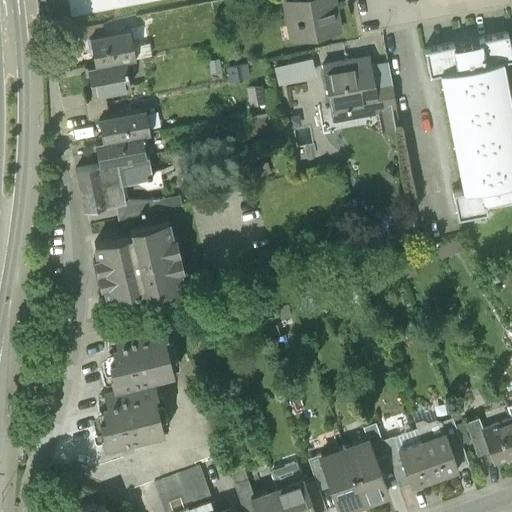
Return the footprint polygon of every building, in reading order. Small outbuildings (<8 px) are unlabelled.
[(68,0),(70,11),(126,0),(68,0)] [(333,0),(284,0),(289,25),(297,23),(299,37),(339,30),(339,28),(335,29),(331,6),(335,5),(333,0)] [(100,22),(78,25),(80,36),(89,35),(102,32),(100,22)] [(102,32),(89,35),(94,63),(95,63),(124,58),(125,58),(135,56),(129,28),(102,32)] [(478,39),(453,44),(453,41),(424,47),(428,72),(439,70),(462,187),(451,189),(456,214),(486,208),(483,196),(508,192),(511,203),(511,202),(511,109),(510,97),(502,58),(511,55),(511,54),(507,30),(478,36),(478,39)] [(276,79),(313,71),(309,53),(272,61),(276,79)] [(511,54),(511,55),(502,58),(510,97),(511,96),(511,54)] [(124,58),(95,63),(94,63),(87,64),(92,91),(104,89),(129,84),(125,58),(124,58)] [(369,61),(341,66),(340,60),(322,63),(330,106),(375,97),(376,97),(374,84),(369,61)] [(391,81),(374,84),(376,97),(375,97),(376,107),(395,105),(391,81)] [(104,89),(92,91),(82,93),(85,105),(106,101),(104,89)] [(106,101),(85,105),(87,117),(98,115),(109,113),(106,101)] [(109,113),(98,115),(102,138),(141,131),(141,132),(149,130),(145,106),(109,113)] [(141,131),(102,138),(94,139),(98,162),(145,153),(141,132),(141,131)] [(98,162),(76,167),(85,207),(106,202),(114,201),(125,198),(124,196),(121,180),(152,173),(148,153),(145,153),(98,162)] [(508,192),(483,196),(486,208),(511,203),(508,192)] [(178,193),(168,195),(170,204),(181,201),(178,193)] [(132,195),(124,196),(125,198),(114,201),(117,217),(158,207),(156,196),(132,195)] [(131,233),(91,242),(103,294),(143,285),(144,291),(183,282),(169,218),(129,226),(131,233)] [(162,317),(113,328),(117,342),(112,343),(115,356),(109,358),(113,377),(111,377),(113,385),(153,377),(172,372),(165,342),(163,343),(161,333),(166,332),(162,317)] [(113,385),(104,387),(107,401),(102,402),(105,415),(99,417),(104,436),(102,437),(104,446),(163,431),(155,402),(153,402),(151,393),(156,392),(153,377),(113,385)] [(511,418),(483,428),(479,416),(466,421),(478,455),(489,451),(494,462),(511,455),(511,418)] [(468,462),(452,417),(440,421),(457,466),(468,462)] [(440,421),(435,418),(428,421),(422,418),(414,421),(421,440),(433,475),(457,467),(457,466),(440,421)] [(375,422),(363,426),(369,442),(370,442),(376,458),(387,454),(375,422)] [(421,440),(397,448),(401,459),(410,483),(410,484),(433,475),(421,440)] [(369,442),(345,451),(363,501),(388,492),(376,458),(370,442),(369,442)] [(322,459),(321,459),(330,485),(338,509),(363,501),(345,451),(322,459)] [(320,453),(308,458),(318,489),(330,485),(321,459),(322,459),(320,453)] [(401,459),(390,463),(398,487),(410,483),(401,459)] [(199,466),(154,482),(158,493),(181,485),(203,477),(199,466)] [(203,477),(181,485),(190,511),(213,511),(209,500),(211,500),(203,477)] [(302,478),(287,483),(287,485),(276,489),(284,511),(314,511),(307,493),(302,478)] [(190,511),(181,485),(158,493),(164,511),(190,511)] [(266,493),(265,491),(251,496),(256,511),(284,511),(276,489),(266,493)] [(318,489),(307,493),(314,511),(324,511),(326,511),(318,489)] [(108,511),(105,503),(78,511),(122,511),(123,511),(120,511),(108,511)]
